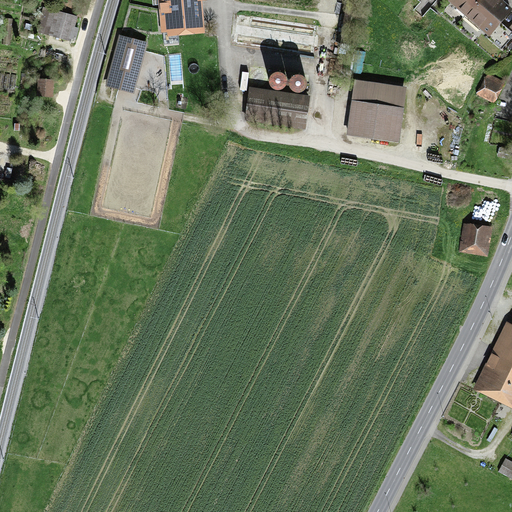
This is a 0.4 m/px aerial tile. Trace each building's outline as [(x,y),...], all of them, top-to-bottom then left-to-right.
[(196,0),(151,0),(155,32),(199,28),(196,0)] [(511,12),(497,0),(450,0),(448,4),(487,38),(500,24),(511,12)] [(78,20),(47,12),(40,36),(72,44),(78,20)] [(320,26),(237,14),(232,47),(315,59),(320,26)] [(500,24),(487,38),(501,50),(511,37),(511,34),(509,31),(500,24)] [(133,92),(144,46),(119,40),(108,86),(133,92)] [(506,85),(488,76),(479,93),(497,102),(506,85)] [(51,82),(41,82),(41,91),(51,91),(51,82)] [(308,96),(246,88),(242,119),(304,128),(308,96)] [(402,109),(352,102),(348,134),(398,141),(402,109)] [(511,150),(500,147),(497,157),(511,160),(511,150)] [(493,228),(465,225),(461,255),(490,259),(493,228)] [(511,399),(511,331),(506,329),(478,391),(509,405),(511,399)] [(511,458),(506,456),(498,471),(511,479),(511,478),(511,458)]
